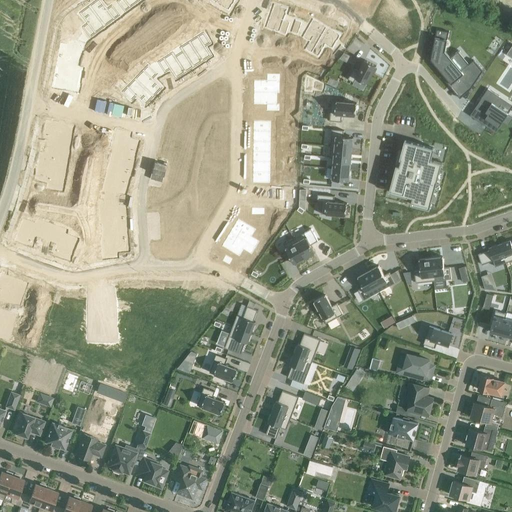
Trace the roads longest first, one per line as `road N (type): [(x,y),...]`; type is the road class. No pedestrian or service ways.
road 1 (residential): [(207,511),(286,303)]
road 2 (residential): [(193,266),(237,187),(230,66)]
road 3 (residential): [(428,511),(465,373),(485,360),(511,367)]
road 4 (residential): [(0,445),(175,511)]
road 5 (residential): [(405,69),(377,114),(369,241)]
road 6 (residential): [(0,250),(59,275),(150,267)]
road 7 (residential): [(369,241),(511,217)]
road 8 (residential): [(150,267),(140,199),(157,133)]
road 9 (residential): [(30,102),(157,133)]
road 10 (unclassified): [(0,226),(30,102)]
